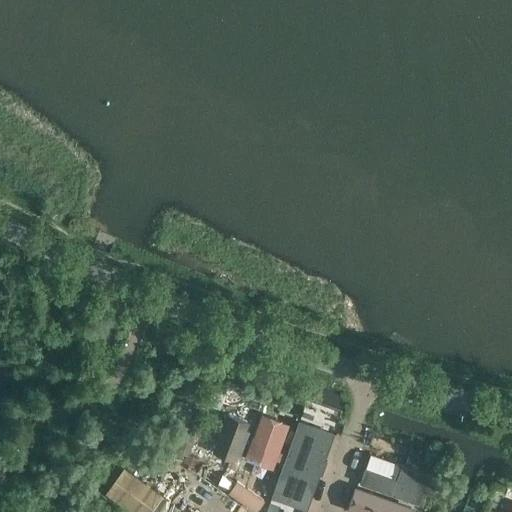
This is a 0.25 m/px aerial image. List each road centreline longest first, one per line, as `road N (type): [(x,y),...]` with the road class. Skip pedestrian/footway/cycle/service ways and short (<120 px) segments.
road 1 (unclassified): [(371,376),(149,297),(0,226)]
road 2 (unclassified): [(511,414),(371,376)]
road 3 (residential): [(327,511),(371,376)]
